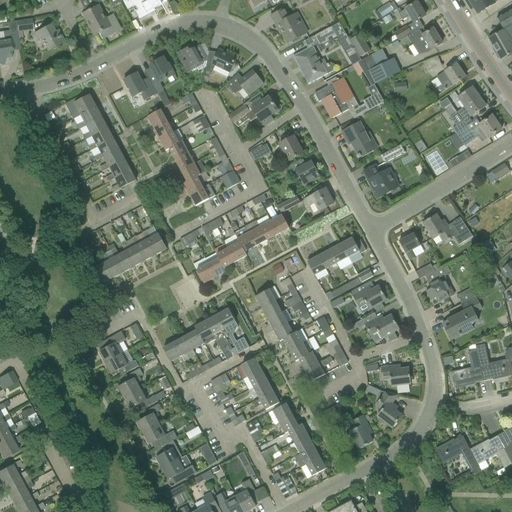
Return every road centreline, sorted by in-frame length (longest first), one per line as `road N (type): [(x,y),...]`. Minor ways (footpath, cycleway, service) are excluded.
road 1 (residential): [(218,24),(244,35),(281,73),(371,229)]
road 2 (residential): [(371,229),(422,333),(432,403)]
road 3 (residential): [(371,229),(511,142)]
road 4 (residential): [(93,69),(174,25),(218,24)]
